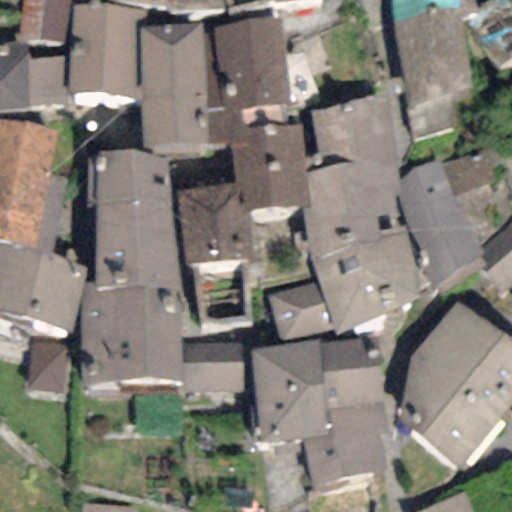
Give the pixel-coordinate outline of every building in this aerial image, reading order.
[(69,0),(22,0),(18,36),(64,42),(69,0)] [(108,0),(108,1),(165,7),(222,9),(220,0),(108,0)] [(390,0),(391,22),(393,30),(460,17),(465,16),(476,14),(474,6),(471,0),(390,0)] [(511,6),(506,0),(490,0),(474,6),(476,14),(465,16),(497,70),(511,61),(511,6)] [(73,4),(70,46),(139,50),(138,27),(146,27),(145,7),(73,4)] [(470,87),(460,17),(393,30),(412,140),(452,131),(447,93),(470,87)] [(279,18),(213,25),(200,26),(204,93),(205,113),(289,107),(279,18)] [(199,22),(146,27),(138,27),(139,50),(139,99),(204,93),(200,26),(199,22)] [(0,109),(31,106),(28,59),(26,40),(0,42),(0,109)] [(139,99),(139,50),(70,46),(67,88),(67,93),(139,99)] [(371,56),(352,64),(361,87),(381,79),(371,56)] [(61,57),(28,59),(31,106),(68,104),(67,93),(67,88),(63,88),(61,57)] [(205,113),(204,93),(139,99),(142,150),(207,146),(205,113)] [(388,98),(310,111),(317,153),(303,158),(309,206),(300,206),(303,223),(308,255),(406,233),(405,227),(399,179),(388,98)] [(56,131),(0,120),(0,244),(50,258),(66,178),(48,175),(56,131)] [(299,123),(248,128),(232,148),(234,184),(237,212),(249,211),(260,209),(300,206),(309,206),(303,158),(299,123)] [(165,159),(97,152),(97,159),(86,159),(87,206),(96,206),(94,281),(94,288),(178,291),(165,159)] [(438,160),(399,179),(405,227),(422,252),(414,257),(434,294),(477,271),(486,266),(480,251),(463,207),(456,209),(438,160)] [(234,184),(177,190),(184,264),(254,257),(249,211),(237,212),(234,184)] [(511,218),(480,251),(486,266),(477,271),(500,300),(504,296),(511,288),(511,218)] [(406,233),(308,255),(317,282),(333,330),(335,335),(417,300),(406,233)] [(50,258),(0,244),(0,313),(71,333),(78,301),(82,283),(86,264),(50,258)] [(79,387),(180,382),(179,345),(178,291),(94,288),(94,281),(82,283),(78,301),(79,387)] [(333,330),(317,282),(266,295),(280,343),(333,330)] [(511,403),(511,345),(453,302),(408,357),(397,418),(457,471),(511,403)] [(365,361),(361,338),(318,344),(323,410),(381,402),(377,359),(365,361)] [(317,342),(249,349),(256,443),(302,439),(325,437),(323,410),(318,344),(317,342)] [(241,343),(179,345),(180,382),(180,393),(242,392),(241,343)] [(65,347),(30,344),(26,391),(62,393),(65,347)] [(302,439),(309,487),(386,473),(378,433),(386,432),(381,402),(323,410),(325,437),(302,439)] [(471,511),(463,492),(417,511),(471,511)]
